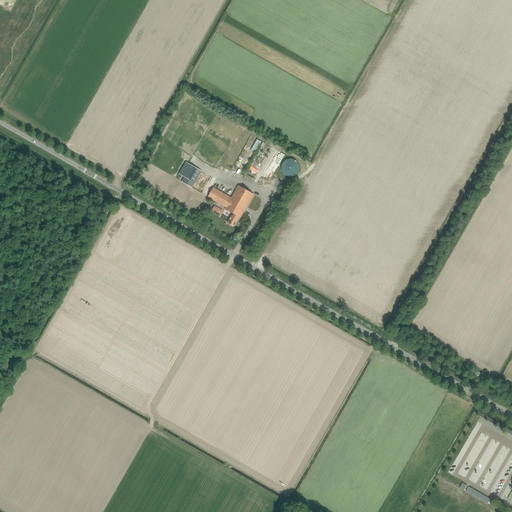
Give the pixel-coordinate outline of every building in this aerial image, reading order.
[(358,8),(378,19),(380,15),(361,4),(358,8)] [(347,15),(370,27),(372,24),(346,10),(345,12),(347,13),(347,15)] [(365,19),(375,24),(377,20),(367,15),(365,19)] [(370,33),(358,27),(356,30),(368,36),(370,33)] [(353,44),(351,47),(358,53),(361,50),(353,44)] [(349,68),(351,66),(345,60),(342,63),(349,68)] [(164,138),(161,145),(175,152),(177,149),(167,144),(168,140),(164,138)] [(266,186),(284,153),(263,142),(252,162),(260,167),(253,179),(266,186)] [(300,169),(300,168),(299,167),(299,166),(299,165),(298,164),(298,163),(297,162),(296,161),(295,160),(294,160),(293,160),(292,159),(291,159),(290,159),(289,159),(288,160),(287,160),(286,160),(286,161),(285,161),(284,162),(283,163),(283,164),(282,165),(282,166),(282,167),(281,168),(281,169),(282,169),(282,170),(282,171),(282,172),(283,173),(284,174),(284,175),(285,175),(286,176),(287,177),(288,177),(289,177),(290,177),(291,177),(292,177),(293,177),(294,177),(295,176),(296,176),(296,175),(297,175),(298,174),(298,173),(299,173),(299,172),(299,171),(299,170),(300,169)] [(192,188),(201,171),(190,165),(183,177),(184,177),(181,182),(192,188)] [(241,218),(254,194),(238,186),(231,198),(213,188),(208,198),(226,208),(225,209),(234,214),(233,216),(232,215),(228,223),(234,227),(238,219),(239,217),(241,218)]
